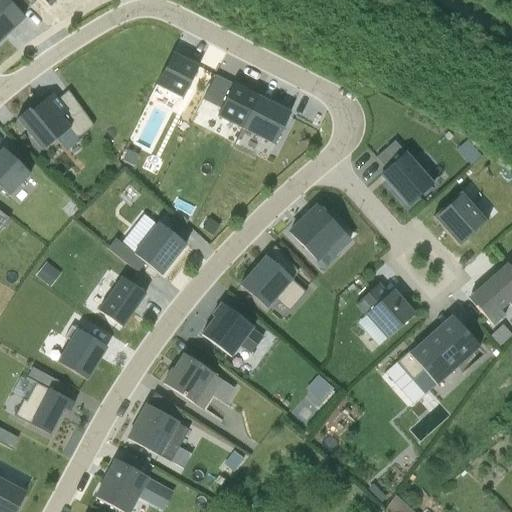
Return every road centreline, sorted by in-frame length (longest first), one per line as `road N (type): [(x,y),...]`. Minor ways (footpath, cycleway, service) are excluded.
road 1 (residential): [(322,163),(336,150),(346,119),(331,96),(157,12),(133,10),(100,25),(0,92)]
road 2 (residential): [(52,511),(133,364),(231,246),(322,163)]
road 3 (residential): [(404,246),(389,261),(433,306),(461,280),(417,234)]
